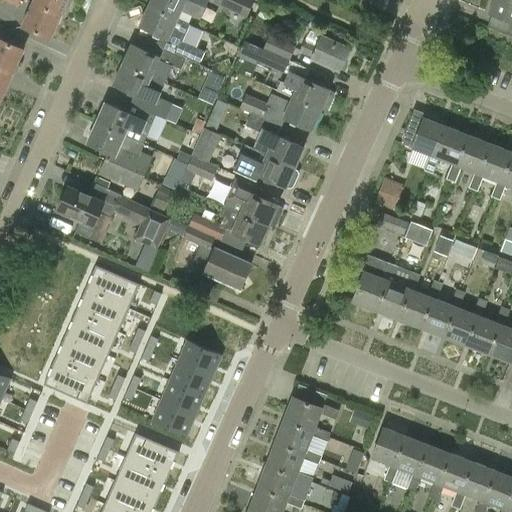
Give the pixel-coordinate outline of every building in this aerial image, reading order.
[(60,16),(67,0),(33,0),(32,3),(60,16)] [(150,0),(148,6),(177,19),(181,11),(199,20),(208,0),(150,0)] [(214,0),(214,2),(247,17),(254,0),(214,0)] [(511,0),(493,0),(489,13),(511,22),(511,29),(509,36),(511,37),(511,0)] [(50,40),(60,16),(32,3),(21,27),(50,40)] [(167,40),(163,48),(202,66),(207,55),(191,47),(182,42),(190,25),(177,19),(148,6),(139,27),(167,40)] [(270,35),(263,50),(289,61),(295,47),(270,35)] [(321,36),(317,46),(304,40),(300,51),(312,57),(311,59),(339,71),(349,49),(321,36)] [(0,68),(13,75),(24,50),(0,39),(0,68)] [(245,40),(240,51),(258,59),(263,48),(245,40)] [(163,48),(159,57),(131,44),(122,65),(151,78),(151,77),(155,69),(167,75),(171,65),(181,70),(181,68),(197,76),(202,66),(163,48)] [(289,61),(263,50),(258,62),(284,73),(289,61)] [(151,77),(151,78),(122,65),(112,85),(133,95),(129,103),(155,115),(167,120),(167,119),(166,119),(173,103),(159,96),(165,83),(151,77)] [(212,67),(200,97),(215,103),(227,73),(212,67)] [(0,97),(2,98),(13,75),(0,68),(0,97)] [(335,95),(333,92),(289,72),(284,82),(280,81),(276,90),(292,98),(320,110),(321,109),(325,111),(328,109),(335,95)] [(311,131),(320,110),(292,98),(290,103),(271,94),(267,103),(246,94),(240,109),(251,114),(280,127),(284,118),(311,131)] [(155,115),(129,103),(125,112),(104,103),(95,123),(125,136),(143,144),(147,135),(155,115)] [(270,146),(266,156),(294,168),(303,148),(277,136),(280,127),(251,114),(246,126),(261,133),(258,141),(270,146)] [(423,118),(420,126),(410,122),(401,144),(429,155),(423,171),(432,174),(438,159),(434,157),(446,127),(423,118)] [(108,154),(107,157),(113,160),(125,166),(131,154),(149,162),(150,158),(140,153),(143,145),(143,144),(125,136),(95,123),(86,144),(108,154)] [(209,162),(221,135),(204,127),(192,155),(209,162)] [(454,183),(461,167),(457,166),(469,136),(446,127),(434,157),(438,159),(452,164),(446,179),(454,183)] [(477,192),(483,176),(479,174),(491,145),(469,136),(457,166),(461,167),(475,173),(468,188),(477,192)] [(499,200),(505,185),(501,183),(511,155),(511,152),(491,145),(479,174),(483,176),(497,181),(490,197),(499,200)] [(285,188),(294,168),(266,156),(252,149),(245,146),(241,155),(246,157),(238,173),(255,181),(258,176),(285,188)] [(137,189),(149,162),(131,154),(125,166),(113,160),(107,157),(100,173),(137,189)] [(511,155),(501,183),(505,185),(511,187),(511,155)] [(211,181),(217,168),(192,157),(186,170),(211,181)] [(175,159),(164,182),(173,186),(184,163),(175,159)] [(283,210),(281,207),(251,193),(254,186),(236,178),(227,198),(228,199),(224,206),(240,213),(268,226),(269,224),(273,225),(277,224),(283,210)] [(109,191),(104,203),(67,187),(57,211),(80,221),(75,232),(91,239),(96,227),(94,225),(100,211),(112,217),(114,213),(112,212),(114,208),(120,195),(109,191)] [(399,196),(382,190),(377,202),(394,209),(399,196)] [(150,209),(120,195),(114,208),(112,212),(114,213),(141,224),(143,225),(150,209)] [(259,246),(268,226),(240,213),(224,206),(220,214),(224,216),(220,224),(226,227),(232,230),(231,233),(259,246)] [(173,219),(150,209),(143,225),(141,224),(134,238),(160,249),(173,219)] [(221,239),(226,227),(220,224),(194,213),(189,225),(221,239)] [(403,235),(408,223),(382,213),(376,225),(403,235)] [(405,237),(426,246),(432,230),(411,222),(405,237)] [(183,239),(199,245),(199,244),(210,248),(215,237),(189,226),(183,239)] [(443,234),(437,249),(451,255),(457,239),(443,234)] [(511,256),(511,242),(505,239),(500,252),(511,256)] [(199,244),(199,245),(190,266),(204,272),(204,273),(240,289),(251,265),(215,249),(214,250),(210,248),(199,244)] [(493,268),(497,258),(484,254),(480,263),(493,268)] [(352,301),(375,310),(386,280),(382,279),(369,273),(375,258),(366,255),(360,271),(363,272),(352,301)] [(511,274),(511,261),(499,256),(494,268),(511,274)] [(375,310),(397,319),(409,289),(405,287),(391,282),(397,267),(389,263),(382,279),(386,280),(375,310)] [(96,265),(85,289),(129,308),(139,284),(96,265)] [(397,319),(420,328),(431,298),(427,296),(413,291),(419,275),(411,272),(405,287),(409,289),(397,319)] [(420,328),(442,336),(454,306),(450,305),(436,299),(442,284),(433,281),(427,296),(431,298),(420,328)] [(85,289),(75,313),(118,332),(129,308),(85,289)] [(442,336),(464,345),(476,315),(472,313),(459,308),(465,293),(456,289),(450,305),(454,306),(442,336)] [(149,302),(157,305),(161,294),(154,291),(149,302)] [(464,345),(487,354),(499,324),(494,322),(481,317),(487,302),(478,298),(472,313),(476,315),(464,345)] [(499,324),(487,354),(510,363),(511,357),(511,328),(503,325),(509,310),(501,307),(494,322),(499,324)] [(75,313),(64,337),(108,356),(118,332),(75,313)] [(133,339),(141,342),(145,331),(138,328),(133,339)] [(146,347),(153,350),(158,339),(151,336),(146,347)] [(64,337),(54,360),(98,379),(108,356),(64,337)] [(141,342),(133,339),(129,350),(136,353),(141,342)] [(188,340),(179,361),(212,375),(221,355),(188,340)] [(153,350),(146,347),(141,358),(149,361),(153,350)] [(54,360),(44,384),(87,403),(98,379),(54,360)] [(179,361),(170,381),(204,395),(212,375),(179,361)] [(0,373),(0,397),(1,398),(10,378),(0,373)] [(113,386),(120,389),(125,378),(118,374),(113,386)] [(129,386),(136,389),(141,378),(134,375),(129,386)] [(170,381),(161,400),(195,415),(204,395),(170,381)] [(115,400),(120,389),(113,386),(108,397),(115,400)] [(136,389),(129,386),(124,397),(131,400),(136,389)] [(323,405),(322,408),(292,396),(283,419),(313,431),(314,427),(320,413),(335,419),(338,411),(323,405)] [(30,398),(25,409),(32,412),(37,401),(30,398)] [(161,400),(152,421),(186,436),(195,415),(161,400)] [(28,423),(32,412),(25,409),(20,420),(28,423)] [(313,431),(283,419),(274,442),(304,454),(306,449),(311,436),(326,442),(330,433),(314,427),(313,431)] [(394,466),(406,436),(383,427),(371,457),(390,465),(383,480),(392,484),(398,468),(394,466)] [(136,433),(125,457),(169,476),(179,452),(136,433)] [(107,436),(102,447),(109,450),(114,439),(107,436)] [(428,445),(406,436),(394,466),(398,468),(412,473),(406,490),(414,493),(420,477),(417,475),(428,445)] [(7,449),(15,453),(20,442),(12,438),(7,449)] [(274,442),(271,449),(266,464),(296,476),(297,472),(303,458),(318,464),(321,455),(306,449),(304,454),(274,442)] [(451,453),(428,445),(417,475),(420,477),(434,482),(428,498),(437,501),(443,485),(439,484),(451,453)] [(105,462),(109,450),(102,447),(97,458),(105,462)] [(344,471),(338,469),(343,453),(327,448),(312,493),(334,501),(344,471)] [(473,462),(451,453),(439,484),(443,485),(457,491),(451,506),(459,509),(465,494),(461,493),(473,462)] [(125,457),(115,481),(158,500),(169,476),(125,457)] [(496,471),(473,462),(461,493),(465,494),(479,500),(474,511),(484,511),(488,503),(484,501),(496,471)] [(296,476),(266,464),(257,486),(287,498),(289,494),(294,480),(309,487),(313,478),(297,472),(296,476)] [(511,494),(511,476),(496,471),(484,501),(488,503),(501,508),(499,511),(509,511),(510,511),(506,510),(511,494)] [(115,481),(104,505),(121,511),(152,511),(158,500),(115,481)] [(82,494),(89,497),(94,486),(86,483),(82,494)] [(287,498),(257,486),(248,509),(255,511),(281,511),(285,503),(301,509),(304,500),(289,494),(287,498)] [(89,497),(82,494),(77,505),(84,508),(89,497)] [(24,511),(27,511),(36,511),(39,508),(28,503),(24,511)]
